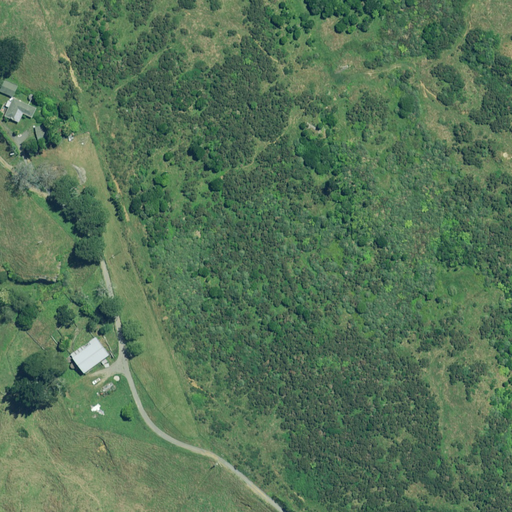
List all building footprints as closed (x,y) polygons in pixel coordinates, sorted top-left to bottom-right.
[(18,86),(5,80),(1,91),(14,97),(18,86)] [(36,96),(31,94),(30,93),(28,98),(29,99),(27,104),(11,96),(7,106),(10,107),(6,116),(19,122),(23,113),(33,118),(37,108),(30,105),(32,100),(34,101),(36,96)] [(51,123),(36,125),(38,141),(53,139),(51,123)] [(77,140),(76,131),(68,132),(70,141),(77,140)] [(72,355),(86,373),(101,362),(104,366),(109,362),(106,358),(110,355),(96,337),(72,355)]
